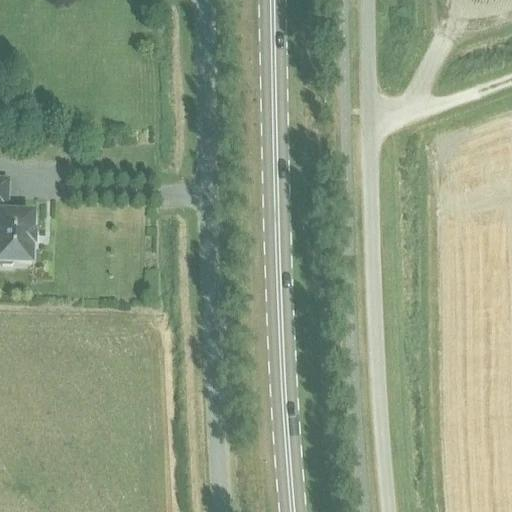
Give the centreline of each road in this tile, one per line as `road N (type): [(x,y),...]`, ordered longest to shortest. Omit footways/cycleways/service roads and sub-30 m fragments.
road 1 (secondary): [(292,511),(271,0)]
road 2 (unclassified): [(221,511),(203,0)]
road 3 (unclassified): [(370,0),(387,511)]
